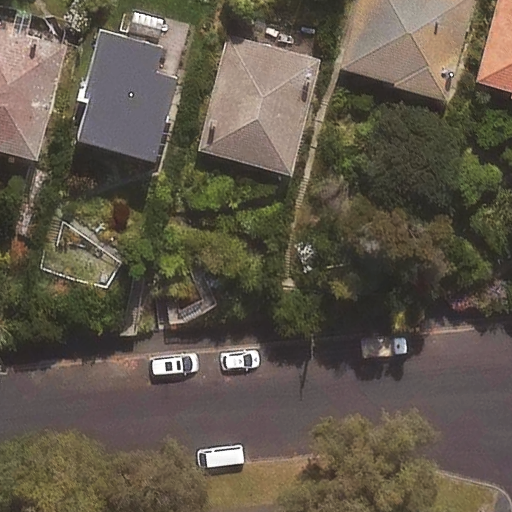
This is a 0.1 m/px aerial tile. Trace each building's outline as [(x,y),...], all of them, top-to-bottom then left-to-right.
[(475,0),(361,0),(343,62),(448,93),(475,0)] [(511,0),(499,0),(478,82),(511,90),(511,0)] [(68,37),(0,19),(0,144),(38,154),(68,37)] [(184,49),(106,28),(78,133),(156,154),(184,49)] [(321,58),(225,33),(213,81),(221,83),(205,147),(293,170),(321,58)]
